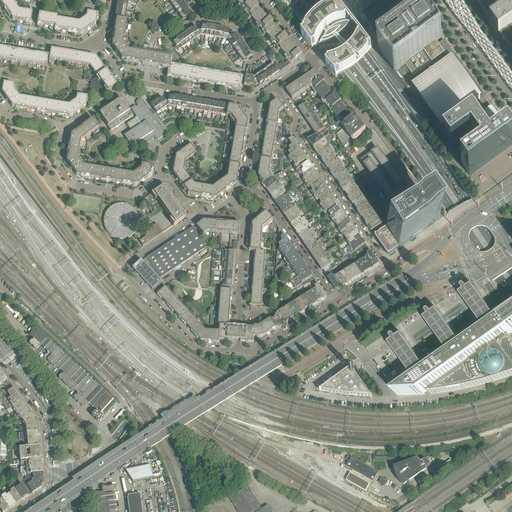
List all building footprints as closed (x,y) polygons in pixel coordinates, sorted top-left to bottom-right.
[(16,8),(11,2),(10,0),(0,0),(0,3),(1,5),(0,6),(2,8),(3,7),(4,10),(5,11),(7,14),(16,8)] [(174,9),(183,3),(180,0),(179,0),(172,5),(174,9)] [(251,0),(250,1),(248,0),(232,0),(239,7),(239,6),(242,9),(241,9),(247,17),(248,16),(256,8),(258,7),(251,0)] [(498,40),(499,39),(505,47),(505,48),(505,49),(506,50),(507,50),(509,53),(509,54),(509,55),(510,56),(511,55),(511,56),(511,10),(505,0),(470,0),(472,2),(473,2),(483,16),(482,17),(482,18),(483,18),(485,18),(490,26),(489,27),(498,40)] [(177,13),(185,7),(185,6),(184,5),(183,3),(174,9),(177,13)] [(338,36),(341,33),(344,30),(344,29),(345,29),(345,28),(344,27),(343,27),(343,26),(345,25),(348,25),(349,24),(347,21),(346,20),(348,18),(346,15),(338,6),(337,7),(336,8),(335,7),(334,7),(332,8),(328,10),(324,12),(320,15),(316,18),(313,21),(309,25),(307,28),(304,32),(303,33),(304,34),(302,36),(310,45),(312,43),(315,46),(316,47),(316,46),(321,42),(321,43),(323,43),(327,41),(331,40),(335,38),(338,36)] [(180,17),(187,11),(188,11),(185,7),(177,13),(180,17)] [(30,25),(32,13),(18,11),(16,8),(7,14),(8,17),(9,16),(12,21),(19,22),(19,23),(22,23),(22,22),(25,23),(25,24),(30,25)] [(272,23),(269,19),(267,20),(265,17),(264,17),(264,16),(263,17),(262,16),(263,15),(261,13),(260,14),(259,13),(260,12),(259,11),(256,8),(248,16),(250,18),(250,19),(256,26),(257,25),(259,28),(258,28),(259,30),(261,32),(262,31),(270,25),(272,23)] [(187,17),(190,15),(187,11),(180,17),(182,20),(188,19),(188,18),(187,17)] [(81,34),(96,24),(96,20),(97,20),(98,15),(87,13),(86,17),(85,17),(78,22),(78,23),(74,23),(72,34),(77,35),(77,34),(81,34)] [(55,29),(56,19),(57,20),(57,18),(55,17),(39,15),(37,26),(42,27),(42,26),(45,26),(45,27),(47,28),(48,27),(50,27),(50,28),(55,29)] [(437,127),(438,129),(480,99),(478,97),(482,94),(451,51),(450,49),(448,50),(444,44),(445,43),(444,42),(439,46),(436,42),(441,38),(425,16),(379,48),(395,71),(423,51),(424,52),(423,52),(396,72),(400,78),(432,123),(436,128),(437,127)] [(348,18),(346,20),(347,21),(349,24),(353,29),(358,36),(358,37),(359,37),(362,35),(352,22),(348,18)] [(395,18),(385,24),(390,31),(399,24),(395,18)] [(72,34),(74,23),(65,21),(57,20),(56,19),(55,29),(54,31),(59,32),(59,31),(65,32),(68,32),(68,33),(72,34)] [(123,39),(125,28),(126,21),(125,20),(115,19),(115,22),(115,27),(114,27),(113,29),(114,29),(114,31),(113,34),(112,34),(112,37),(123,39)] [(281,37),(276,32),(277,31),(275,29),(274,30),(270,25),(262,31),(265,34),(264,35),(270,42),(271,41),(273,43),(281,37)] [(200,35),(199,29),(197,30),(195,27),(191,30),(197,38),(200,35)] [(197,38),(191,30),(191,29),(187,32),(193,40),(197,38)] [(193,40),(187,32),(183,34),(189,43),(193,40)] [(189,43),(183,34),(179,37),(186,45),(189,43)] [(230,43),(237,38),(234,34),(232,36),(230,35),(227,40),(230,43)] [(295,53),(292,50),(290,48),(291,47),(290,45),(289,45),(284,41),(286,38),(283,35),(281,37),(273,43),(272,44),(275,47),(276,48),(277,47),(279,50),(278,50),(284,57),(285,57),(288,59),(287,60),(287,61),(290,64),(299,55),(301,54),(297,50),(295,53)] [(363,59),(366,55),(369,51),(369,52),(369,51),(371,48),(362,35),(359,37),(358,37),(358,36),(330,55),(331,56),(326,58),(325,58),(327,61),(328,62),(326,64),(336,76),(338,74),(340,75),(345,73),(349,71),(353,68),(357,65),(360,62),(363,59)] [(128,51),(128,49),(124,43),(122,43),(123,39),(112,37),(111,40),(112,40),(111,46),(116,52),(115,52),(116,55),(117,54),(122,60),(126,61),(127,61),(127,62),(130,62),(132,51),(128,51)] [(186,45),(179,37),(176,40),(176,41),(177,40),(182,48),(186,45)] [(232,47),(241,41),(238,37),(237,38),(230,43),(232,47)] [(177,40),(176,41),(173,43),(174,46),(173,48),(178,51),(182,48),(177,40)] [(235,51),(244,45),(241,41),(232,47),(235,51)] [(237,55),(246,48),(244,45),(235,51),(237,55)] [(0,59),(10,61),(12,50),(9,49),(9,50),(4,49),(5,48),(2,48),(2,49),(0,48),(0,59)] [(67,63),(69,51),(64,51),(56,50),(56,49),(51,48),(49,60),(67,63)] [(240,58),(248,53),(249,52),(246,48),(237,55),(240,58)] [(28,64),(30,53),(27,52),(27,53),(25,53),(22,52),(23,51),(20,51),(19,52),(15,51),(16,50),(12,50),(10,61),(28,64)] [(85,66),(87,55),(82,54),(82,55),(79,54),(79,53),(76,52),(76,54),(72,53),(72,52),(69,51),(67,63),(85,66)] [(148,65),(150,54),(132,51),(130,62),(134,63),(134,62),(138,63),(138,64),(141,65),(141,63),(148,65)] [(46,67),(48,56),(44,55),(44,56),(40,55),(40,54),(37,54),(37,55),(33,54),(33,53),(30,53),(28,64),(46,67)] [(248,58),(250,57),(248,53),(240,58),(243,62),(248,61),(248,58)] [(170,66),(171,58),(150,54),(148,65),(159,66),(158,68),(161,68),(161,67),(166,68),(169,69),(170,66)] [(103,68),(101,65),(102,65),(101,62),(100,63),(95,57),(91,56),(91,55),(87,55),(85,66),(89,67),(97,77),(97,78),(106,72),(106,71),(104,67),(103,68)] [(279,72),(275,67),(273,64),(269,66),(275,75),(279,72)] [(186,80),(188,69),(170,66),(169,69),(168,77),(171,78),(171,77),(175,78),(175,79),(178,79),(178,78),(182,79),(182,80),(186,80)] [(275,75),(269,66),(265,69),(271,77),(275,75)] [(204,83),(206,72),(188,69),(186,80),(189,81),(189,80),(193,81),(193,82),(196,82),(196,81),(200,82),(200,83),(204,83)] [(271,77),(265,69),(261,71),(267,80),(271,77)] [(267,80),(261,71),(258,74),(263,82),(264,83),(267,80)] [(116,86),(112,81),(106,72),(97,78),(97,77),(92,80),(91,78),(83,77),(83,80),(91,82),(89,93),(104,95),(116,86)] [(221,86),(223,75),(206,72),(204,83),(207,84),(207,83),(211,84),(211,85),(214,85),(214,84),(218,85),(218,86),(221,86)] [(320,80),(314,72),(302,81),(303,82),(307,89),(310,88),(311,88),(319,81),(320,80)] [(263,82),(258,74),(254,77),(255,82),(257,82),(259,84),(263,82)] [(239,90),(241,78),(223,75),(221,86),(224,87),(225,86),(229,87),(229,88),(231,88),(232,87),(236,88),(236,89),(239,90)] [(329,91),(328,89),(327,90),(322,85),(325,83),(322,79),(320,80),(319,81),(311,88),(314,92),(315,91),(317,94),(316,94),(320,98),(319,99),(320,101),(321,100),(322,101),(323,101),(325,103),(324,104),(327,108),(338,99),(335,95),(333,97),(328,92),(329,91)] [(307,89),(303,82),(302,81),(301,80),(298,82),(299,83),(295,85),(294,84),(292,86),(293,87),(289,89),(289,88),(286,90),(292,100),(307,89)] [(20,98),(19,97),(14,90),(13,90),(14,86),(2,84),(2,87),(3,87),(2,93),(6,99),(5,100),(7,102),(8,101),(12,107),(17,108),(17,109),(20,110),(22,98),(20,98)] [(79,111),(85,107),(87,98),(77,96),(76,99),(67,106),(64,106),(62,117),(67,117),(71,117),(77,113),(78,114),(80,112),(79,111)] [(41,113),(43,102),(22,98),(20,110),(24,110),(24,109),(25,110),(31,111),(31,112),(34,112),(34,111),(37,112),(41,113)] [(167,106),(166,100),(164,101),(162,98),(159,101),(164,108),(167,106)] [(133,116),(129,110),(129,111),(121,99),(112,105),(99,114),(110,131),(116,128),(133,116)] [(159,126),(153,116),(155,115),(151,110),(150,111),(143,101),(142,100),(141,99),(140,99),(138,99),(137,100),(136,101),(136,102),(135,103),(136,104),(136,105),(137,107),(136,108),(135,106),(130,109),(131,109),(137,119),(136,121),(135,119),(126,125),(131,132),(124,137),(131,147),(133,146),(143,148),(143,146),(154,139),(156,141),(157,140),(157,141),(166,135),(165,134),(167,133),(161,125),(159,126)] [(301,113),(310,107),(304,99),(296,105),(301,113)] [(349,117),(347,114),(345,112),(346,111),(344,109),(343,110),(339,104),(341,102),(338,99),(327,108),(330,112),(331,111),(333,114),(339,121),(342,123),(341,124),(344,128),(354,120),(355,119),(352,115),(349,117)] [(164,108),(159,101),(158,100),(154,102),(160,111),(164,108)] [(267,120),(267,123),(278,125),(279,119),(281,120),(284,120),(284,122),(287,123),(287,119),(281,118),(279,117),(280,115),(280,112),(284,109),(277,100),(275,102),(274,103),(270,106),(269,113),(269,116),(268,120),(267,120)] [(62,117),(64,106),(43,102),(41,113),(46,114),(46,113),(52,114),(52,115),(55,116),(55,115),(56,115),(56,116),(62,117)] [(160,111),(154,102),(150,105),(156,114),(160,111)] [(246,122),(242,116),(243,115),(241,113),(236,107),(231,106),(227,105),(226,116),(225,116),(229,117),(229,118),(234,125),(235,125),(234,131),(244,132),(246,131),(246,127),(246,122)] [(511,136),(508,131),(507,132),(506,129),(505,130),(501,124),(504,122),(492,106),(473,120),(444,140),(452,151),(461,145),(470,158),(461,165),(469,176),(511,145),(511,136)] [(304,117),(313,112),(310,107),(301,113),(304,117)] [(307,122),(317,115),(316,116),(313,112),(304,117),(307,122)] [(310,126),(320,119),(317,115),(307,122),(310,126)] [(99,128),(92,119),(89,121),(88,121),(89,122),(86,124),(86,123),(83,125),(84,125),(80,128),(80,127),(77,129),(84,138),(99,128)] [(313,130),(321,125),(323,123),(320,119),(310,126),(313,130)] [(366,131),(359,122),(358,122),(356,123),(354,120),(344,128),(346,131),(346,132),(353,141),(354,141),(365,132),(366,131)] [(275,143),(277,133),(278,125),(267,123),(266,126),(267,127),(266,134),(265,138),(264,138),(264,141),(275,143)] [(316,135),(324,129),(321,125),(313,130),(316,135)] [(78,154),(80,144),(80,141),(84,138),(77,129),(75,131),(75,132),(74,133),(71,135),(69,142),(68,142),(68,145),(69,145),(68,149),(67,149),(67,152),(78,154)] [(244,141),(244,140),(245,138),(244,138),(244,135),(245,135),(245,134),(246,131),(244,132),(234,131),(234,132),(232,147),(243,149),(243,145),(243,141),(244,141)] [(317,154),(328,147),(326,144),(327,143),(322,136),(321,137),(319,135),(308,140),(312,146),(313,147),(314,147),(314,148),(314,149),(317,154)] [(287,150),(296,144),(293,139),(286,144),(285,146),(285,148),(287,150)] [(272,160),(274,150),(275,143),(264,141),(263,144),(264,144),(263,149),(262,156),(261,156),(261,159),(272,161),(272,160)] [(199,158),(196,154),(189,144),(187,146),(187,147),(183,150),(183,149),(180,150),(181,151),(175,155),(174,161),(173,161),(173,164),(184,166),(185,162),(189,158),(190,159),(189,159),(190,161),(189,162),(191,163),(192,162),(191,160),(192,159),(190,158),(194,155),(197,159),(199,158)] [(305,157),(300,151),(296,144),(287,150),(285,153),(286,154),(285,155),(284,162),(289,158),(292,162),(293,161),(295,164),(305,157)] [(241,159),(242,156),(241,156),(241,152),(242,152),(243,149),(232,147),(230,156),(228,155),(227,157),(230,158),(229,165),(240,166),(240,163),(239,163),(240,159),(241,159)] [(326,166),(336,159),(334,156),(335,155),(331,148),(329,149),(328,147),(317,154),(321,159),(322,160),(322,161),(326,166)] [(404,185),(397,176),(378,149),(361,161),(364,165),(381,189),(388,198),(391,202),(408,190),(404,185)] [(83,165),(78,159),(77,158),(78,154),(67,152),(66,156),(67,156),(66,161),(70,168),(69,168),(71,171),(72,170),(76,176),(80,177),(85,178),(87,167),(83,166),(83,165)] [(313,169),(309,163),(305,157),(295,164),(297,167),(295,168),(300,175),(302,174),(303,176),(313,169)] [(269,174),(270,169),(271,164),(272,161),(261,159),(260,162),(261,162),(258,177),(262,181),(261,182),(263,184),(272,178),(269,174)] [(345,171),(343,169),(344,168),(339,160),(338,161),(336,159),(326,166),(329,171),(330,171),(331,172),(330,173),(334,179),(345,171)] [(191,182),(186,175),(183,170),(184,166),(173,164),(172,167),(173,167),(172,173),(176,179),(176,180),(177,182),(178,181),(181,185),(180,185),(182,188),(191,182)] [(144,180),(150,176),(150,172),(151,172),(152,167),(141,165),(140,169),(139,169),(132,174),(132,175),(128,174),(126,185),(131,186),(131,185),(135,186),(141,182),(142,183),(144,181),(144,180)] [(238,177),(239,174),(238,174),(238,169),(239,170),(240,166),(229,165),(226,178),(222,180),(229,190),(232,188),(231,187),(236,184),(237,177),(238,177)] [(106,182),(108,171),(87,167),(85,178),(90,179),(90,178),(95,179),(95,180),(98,181),(98,180),(101,180),(101,181),(106,182)] [(322,182),(318,175),(313,169),(303,176),(305,179),(304,180),(309,187),(310,186),(312,189),(322,182)] [(126,185),(128,174),(108,171),(106,182),(110,183),(111,182),(116,183),(116,184),(119,184),(119,183),(122,184),(126,185)] [(353,183),(349,177),(345,171),(334,179),(336,181),(337,180),(341,187),(340,187),(342,190),(353,183)] [(285,192),(280,185),(278,186),(276,183),(281,180),(277,175),(272,178),(263,184),(275,202),(284,195),(283,193),(285,192)] [(229,190),(222,180),(211,188),(207,187),(205,199),(208,199),(209,198),(214,199),(220,195),(221,196),(223,194),(222,193),(226,191),(226,192),(229,190)] [(205,199),(207,187),(194,185),(191,182),(182,188),(184,191),(184,190),(188,195),(195,196),(195,197),(198,198),(198,197),(202,197),(202,198),(205,199)] [(331,195),(326,188),(322,182),(312,189),(314,191),(312,192),(318,199),(319,199),(321,202),(331,195)] [(351,203),(361,196),(353,183),(342,190),(344,193),(345,193),(350,199),(349,200),(351,203)] [(167,188),(162,188),(151,195),(153,198),(155,201),(157,200),(170,220),(169,221),(172,227),(183,220),(184,215),(167,188)] [(296,197),(297,196),(300,194),(299,193),(297,190),(296,188),(293,189),(292,191),(296,197)] [(293,204),(290,200),(288,196),(286,198),(284,195),(275,202),(283,213),(292,207),(296,205),(294,203),(293,204)] [(339,207),(335,201),(331,195),(321,202),(323,204),(321,205),(326,212),(328,211),(329,214),(339,207)] [(156,206),(149,196),(144,200),(151,209),(156,206)] [(359,215),(370,208),(361,196),(351,203),(353,206),(354,205),(358,212),(359,215)] [(420,233),(449,212),(438,196),(407,215),(403,218),(386,228),(385,229),(374,236),(388,255),(388,254),(389,256),(399,248),(420,233)] [(139,222),(139,220),(139,218),(138,215),(136,212),(134,209),(131,207),(128,205),(124,204),(122,204),(120,204),(117,205),(116,205),(114,206),(111,207),(109,209),(107,211),(106,212),(105,215),(104,219),(103,222),(104,226),(105,229),(107,232),(109,234),(111,236),(114,238),(116,239),(119,239),(122,240),(123,239),(126,239),(128,238),(132,236),(134,234),(136,232),(138,229),(139,226),(139,222)] [(300,218),(299,216),(301,215),(296,208),(294,209),(292,207),(283,213),(291,225),(300,218)] [(345,217),(341,211),(341,209),(339,207),(329,214),(338,226),(348,220),(347,217),(345,217)] [(378,220),(374,214),(370,208),(359,215),(362,218),(362,217),(367,224),(366,224),(368,227),(378,220)] [(263,229),(273,220),(266,212),(263,214),(264,214),(263,215),(253,224),(252,229),(251,229),(251,233),(262,234),(263,229)] [(299,236),(310,229),(304,219),(302,221),(300,218),(291,225),(299,236)] [(354,229),(349,223),(350,222),(348,220),(338,226),(347,239),(357,232),(355,230),(354,229)] [(385,229),(379,220),(378,220),(368,227),(374,236),(385,229)] [(221,233),(222,222),(219,222),(204,221),(200,225),(199,224),(197,227),(202,233),(201,234),(202,236),(207,232),(221,233)] [(239,234),(240,223),(237,223),(236,224),(225,223),(225,222),(222,222),(221,233),(239,234)] [(143,247),(163,233),(156,224),(143,233),(145,237),(139,241),(143,247)] [(142,261),(133,270),(154,292),(163,283),(160,280),(168,274),(175,269),(180,266),(182,265),(186,261),(187,262),(188,261),(188,260),(193,257),(195,256),(200,253),(205,250),(205,245),(193,227),(142,261)] [(287,240),(279,229),(278,244),(281,244),(287,240)] [(315,239),(316,238),(310,229),(299,236),(307,248),(316,241),(315,239)] [(362,242),(358,236),(358,234),(357,232),(347,239),(355,251),(365,245),(364,242),(362,242)] [(261,252),(262,234),(251,233),(251,236),(252,236),(251,240),(250,240),(250,243),(251,243),(251,247),(250,247),(250,251),(255,251),(261,252)] [(295,252),(289,243),(287,240),(281,244),(278,244),(278,248),(279,248),(280,249),(278,251),(277,251),(277,253),(283,253),(286,258),(295,252)] [(324,249),(322,246),(319,242),(318,244),(316,241),(307,248),(315,259),(324,253),(323,251),(324,249)] [(364,252),(368,249),(365,245),(355,251),(354,252),(356,254),(362,250),(364,252)] [(266,252),(261,252),(255,251),(254,255),(255,255),(255,258),(255,259),(254,259),(253,262),(255,262),(254,266),(253,266),(253,270),(264,270),(265,264),(269,264),(269,262),(265,261),(266,252)] [(304,265),(295,252),(286,258),(281,261),(280,265),(283,270),(286,268),(290,274),(286,276),(286,277),(304,265)] [(332,265),(331,262),(332,261),(327,254),(326,255),(324,253),(315,259),(323,271),(328,267),(332,265)] [(378,263),(371,253),(368,254),(369,256),(367,257),(367,258),(361,262),(367,272),(371,269),(372,270),(373,269),(373,268),(378,265),(378,263)] [(364,274),(367,272),(361,262),(348,270),(354,280),(358,277),(359,278),(360,277),(361,276),(361,275),(362,276),(364,275),(364,274)] [(313,277),(304,265),(286,277),(289,280),(284,283),(285,286),(291,283),(292,285),(287,289),(289,292),(292,290),(294,289),(296,288),(302,284),(308,280),(313,277)] [(263,288),(264,272),(264,270),(253,270),(253,273),(254,273),(253,277),(252,277),(252,280),(253,280),(253,284),(252,284),(252,287),(263,288)] [(354,280),(348,270),(336,278),(335,277),(333,278),(332,277),(328,279),(336,289),(337,290),(342,287),(343,287),(345,286),(346,286),(348,285),(348,284),(348,283),(349,284),(351,283),(351,282),(354,280)] [(179,289),(173,282),(171,284),(177,291),(179,289)] [(326,296),(317,283),(315,284),(317,286),(316,286),(317,289),(308,295),(315,305),(325,299),(326,296)] [(262,297),(263,290),(263,288),(252,287),(252,291),(252,295),(251,295),(251,298),(252,298),(252,302),(251,302),(250,306),(262,306),(262,300),(265,300),(265,297),(262,297)] [(179,302),(177,300),(166,288),(158,296),(160,299),(161,298),(164,301),(163,302),(165,304),(166,303),(169,306),(168,307),(170,309),(179,302)] [(232,301),(232,298),(231,298),(231,294),(232,294),(232,290),(221,289),(220,298),(216,298),(216,301),(220,301),(220,307),(231,308),(231,305),(230,305),(231,301),(232,301)] [(511,315),(501,323),(478,291),(474,294),(472,291),(471,291),(470,291),(469,291),(468,292),(468,293),(468,294),(470,296),(466,299),(489,332),(466,348),(443,316),(438,319),(437,317),(436,316),(435,316),(434,316),(433,316),(433,317),(433,318),(433,319),(435,321),(431,325),(454,357),(431,373),(408,341),(403,344),(402,342),(401,341),(400,341),(399,341),(398,342),(398,343),(398,344),(400,347),(396,350),(419,382),(400,395),(398,397),(425,396),(431,391),(433,394),(431,395),(436,394),(448,393),(460,391),(462,390),(474,387),(485,384),(497,381),(509,377),(511,375),(511,338),(509,339),(507,337),(510,335),(511,333),(511,315)] [(315,305),(308,295),(295,303),(302,313),(308,310),(308,309),(308,308),(312,306),(312,307),(315,305)] [(191,315),(185,308),(179,302),(170,309),(172,312),(173,311),(176,314),(175,315),(177,317),(178,316),(181,320),(180,320),(182,323),(191,315)] [(302,313),(295,303),(282,311),(289,322),(295,318),(295,317),(299,314),(299,315),(302,313)] [(230,319),(231,316),(230,316),(230,311),(231,312),(231,308),(220,307),(216,307),(216,312),(219,313),(219,314),(214,314),(214,316),(219,316),(218,325),(220,326),(228,326),(229,326),(230,323),(229,323),(229,319),(230,319)] [(289,322),(282,311),(278,314),(279,315),(277,316),(277,317),(275,318),(275,320),(272,320),(272,321),(277,329),(282,326),(282,325),(286,323),(289,322)] [(203,328),(198,323),(200,322),(198,320),(198,321),(197,322),(191,315),(182,323),(185,325),(188,328),(187,328),(189,331),(190,330),(193,333),(195,336),(203,328)] [(270,333),(272,331),(273,331),(274,331),(277,329),(272,321),(271,320),(269,321),(268,319),(266,320),(267,322),(265,323),(264,322),(262,323),(263,325),(259,327),(254,327),(254,328),(254,338),(257,338),(257,337),(262,338),(267,334),(268,335),(270,334),(270,333)] [(237,339),(238,327),(229,326),(228,326),(220,326),(220,332),(220,336),(220,341),(228,341),(228,340),(237,341),(237,339)] [(254,338),(254,328),(247,328),(241,327),(238,327),(237,339),(237,341),(240,341),(245,341),(245,343),(249,343),(249,342),(254,342),(254,338)] [(51,342),(45,336),(36,328),(33,331),(32,332),(29,335),(32,338),(33,338),(34,339),(32,341),(31,340),(29,343),(30,344),(29,345),(31,347),(32,346),(33,347),(33,348),(35,350),(35,349),(36,350),(39,347),(38,347),(40,345),(44,349),(51,342)] [(220,341),(220,336),(220,332),(206,331),(203,328),(195,336),(197,338),(198,338),(201,342),(209,342),(209,343),(212,343),(212,342),(216,342),(216,343),(219,343),(220,341)] [(47,360),(58,349),(51,342),(44,349),(48,353),(47,355),(46,354),(43,357),(47,360)] [(300,354),(300,353),(297,348),(294,344),(292,346),(290,343),(277,351),(274,353),(275,354),(278,359),(281,364),(282,366),(300,354)] [(55,366),(65,356),(58,349),(47,360),(48,361),(47,362),(49,364),(50,363),(51,364),(51,365),(53,367),(55,367),(55,366)] [(62,381),(76,366),(65,356),(55,366),(58,369),(63,374),(61,375),(58,377),(59,378),(58,379),(61,381),(61,380),(62,381)] [(73,391),(74,390),(87,376),(76,366),(62,381),(63,382),(62,382),(72,391),(72,390),(73,391)] [(372,397),(354,373),(356,371),(353,366),(319,390),(325,391),(337,393),(348,395),(357,396),(367,397),(372,397)] [(10,385),(0,371),(0,385),(1,385),(4,390),(10,385)] [(81,405),(98,386),(87,376),(74,390),(78,394),(76,396),(76,395),(73,398),(74,399),(73,400),(76,402),(76,401),(78,402),(77,403),(79,405),(80,404),(81,405)] [(4,396),(13,389),(10,385),(4,390),(1,392),(4,396)] [(114,406),(117,403),(98,386),(81,405),(81,406),(83,408),(84,408),(84,409),(87,406),(86,405),(88,403),(96,411),(95,413),(94,412),(92,415),(92,416),(92,417),(94,419),(95,418),(96,419),(95,420),(98,422),(98,421),(99,422),(101,420),(101,419),(102,417),(103,418),(106,415),(107,414),(109,411),(110,410),(113,407),(113,406),(114,406)] [(21,400),(17,394),(13,389),(4,396),(1,392),(0,392),(0,404),(2,405),(6,410),(2,410),(2,413),(2,416),(7,417),(7,413),(6,413),(7,411),(12,407),(21,400)] [(31,413),(27,407),(21,400),(12,407),(7,411),(8,414),(10,413),(12,412),(14,410),(21,420),(31,413)] [(36,420),(31,413),(21,420),(25,425),(26,428),(26,433),(38,432),(37,423),(36,420)] [(40,447),(38,432),(26,433),(18,434),(18,435),(18,436),(18,439),(19,439),(19,441),(25,441),(25,444),(22,444),(23,448),(40,447)] [(0,452),(1,448),(10,448),(9,445),(9,442),(3,442),(2,445),(1,444),(2,437),(0,436),(0,452)] [(41,459),(40,447),(23,448),(19,448),(20,461),(41,459)] [(0,465),(0,456),(0,452),(0,468),(7,469),(9,466),(0,465)] [(352,458),(346,467),(373,482),(378,473),(377,472),(352,458)] [(42,473),(41,459),(20,461),(11,462),(9,466),(20,465),(20,468),(19,468),(20,472),(15,472),(15,473),(15,475),(25,475),(42,473)] [(426,471),(425,469),(430,465),(426,460),(421,463),(418,459),(393,467),(394,470),(395,474),(396,477),(398,480),(400,483),(402,485),(404,486),(426,471)] [(153,478),(150,464),(125,470),(133,482),(153,478)] [(434,475),(446,466),(444,464),(432,472),(434,475)] [(41,488),(43,484),(42,473),(25,475),(25,477),(27,477),(21,484),(20,484),(22,486),(28,496),(39,489),(41,488)] [(350,474),(346,480),(365,491),(369,484),(350,474)] [(381,479),(379,483),(382,486),(382,487),(383,487),(385,486),(385,485),(386,484),(386,483),(387,482),(387,481),(387,480),(387,479),(386,479),(382,478),(381,478),(381,479)] [(28,496),(22,486),(20,484),(18,486),(10,492),(11,493),(8,495),(15,505),(28,496)] [(114,497),(113,491),(114,491),(114,490),(115,490),(115,487),(114,487),(114,486),(110,486),(110,487),(106,488),(106,487),(102,487),(102,489),(101,489),(102,492),(103,491),(103,492),(99,493),(99,497),(100,497),(100,499),(99,499),(100,502),(100,503),(115,501),(114,500),(115,500),(114,497)] [(271,511),(268,506),(262,510),(248,487),(229,498),(237,511),(271,511)] [(141,503),(139,494),(128,496),(127,499),(128,505),(141,503)] [(4,511),(15,505),(8,495),(6,497),(5,495),(0,498),(1,499),(0,500),(0,510),(1,511),(4,511)] [(115,505),(115,502),(115,501),(100,503),(100,504),(98,504),(98,503),(94,503),(95,509),(96,509),(96,511),(107,511),(116,511),(115,505)] [(139,511),(142,511),(141,503),(128,505),(128,511),(139,511)]
